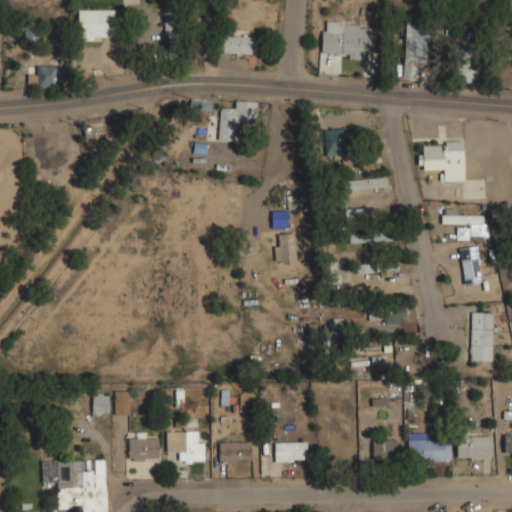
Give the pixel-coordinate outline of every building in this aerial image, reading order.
[(115,8),(77,8),(77,39),(115,39),(115,8)] [(164,13),(164,40),(187,40),(187,13),(164,13)] [(370,58),(371,22),(321,21),(320,57),(370,58)] [(418,61),(429,61),(430,23),(403,22),(402,76),(417,76),(418,61)] [(258,36),(220,36),(220,53),(258,53),(258,36)] [(478,44),(456,43),(454,82),(476,83),(478,44)] [(63,86),(63,65),(35,65),(35,76),(26,76),(26,86),(63,86)] [(216,140),(240,142),(242,106),(219,104),(216,140)] [(323,157),(342,157),(342,164),(357,164),(358,130),(324,128),(323,157)] [(463,141),(422,141),(422,152),(417,152),(417,171),(442,171),(442,181),(463,181),(463,141)] [(345,191),(386,186),(385,176),(344,181),(345,191)] [(345,222),(392,221),(392,209),(344,209),(345,222)] [(468,236),(484,236),(485,212),(440,211),(440,224),(468,224),(468,236)] [(389,233),(348,233),(348,241),(389,241),(389,233)] [(295,234),(273,234),(273,263),(295,263),(295,234)] [(476,245),(458,247),(462,284),(480,282),(476,245)] [(354,272),(396,272),(396,263),(354,263),(354,272)] [(321,286),(339,287),(339,275),(321,274),(321,286)] [(403,320),(402,310),(383,313),(384,323),(403,320)] [(469,312),(469,361),(491,361),(491,312),(469,312)] [(113,414),(129,414),(129,390),(113,390),(113,414)] [(91,396),(92,413),(108,412),(108,395),(91,396)] [(175,462),(202,462),(202,440),(193,440),(193,431),(165,431),(165,451),(175,451),(175,462)] [(407,460),(449,459),(449,440),(426,441),(426,432),(406,433),(407,460)] [(511,433),(503,433),(503,454),(511,454),(511,433)] [(126,461),(157,461),(157,435),(126,435),(126,461)] [(490,458),(490,435),(455,435),(455,458),(490,458)] [(396,458),(396,439),(371,439),(371,458),(396,458)] [(217,441),(217,461),(250,461),(250,441),(217,441)] [(273,461),(306,461),(306,442),(273,442),(273,461)] [(106,511),(105,459),(93,459),(93,470),(82,470),(82,459),(40,460),(40,482),(56,482),(57,511),(106,511)]
